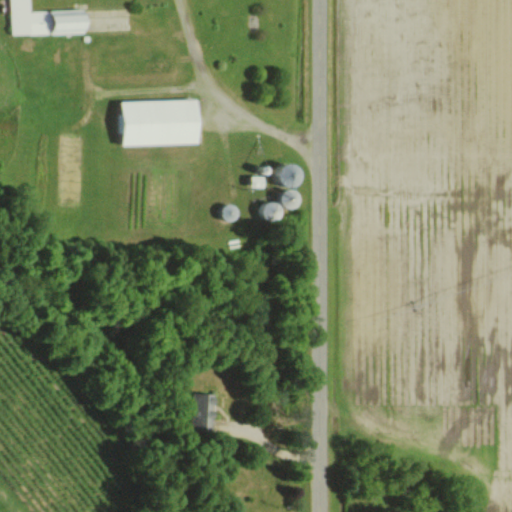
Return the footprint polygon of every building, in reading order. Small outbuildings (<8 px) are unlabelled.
[(27,0),(8,0),(10,34),(87,32),(86,9),(28,11),(27,0)] [(199,99),(122,102),(124,146),(200,143),(199,99)] [(251,185),(264,185),(264,175),(251,174),(251,185)] [(261,214),(276,220),(284,203),(291,207),(297,194),(285,189),(279,202),(269,197),(261,214)] [(192,425),(213,426),(214,392),(193,391),(192,425)]
